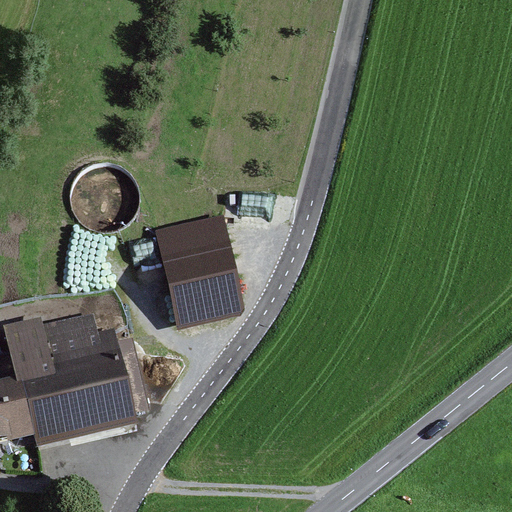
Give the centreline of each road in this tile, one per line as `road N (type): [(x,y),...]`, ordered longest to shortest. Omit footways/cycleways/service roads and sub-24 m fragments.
road 1 (residential): [(354,0),(309,204),(269,307),(164,441),(122,511)]
road 2 (primary): [(326,511),(511,363)]
